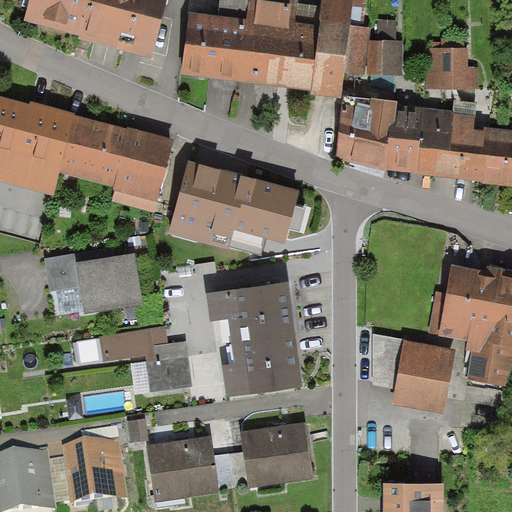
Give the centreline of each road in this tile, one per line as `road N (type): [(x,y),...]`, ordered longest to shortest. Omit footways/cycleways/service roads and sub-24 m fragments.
road 1 (residential): [(355,188),(0,41)]
road 2 (residential): [(342,511),(345,221),(355,188)]
road 3 (residential): [(511,243),(355,188)]
